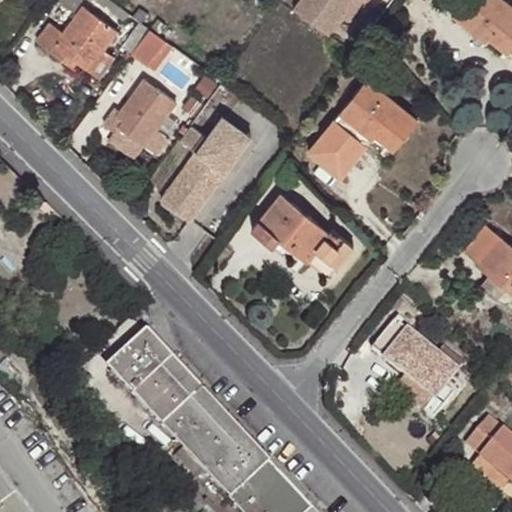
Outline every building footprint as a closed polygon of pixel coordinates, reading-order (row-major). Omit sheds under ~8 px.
[(64,0),(77,8),(82,0),(64,0)] [(297,0),(292,7),(326,32),(341,13),(350,0),(361,0),(364,2),(365,0),(297,0)] [(359,0),(350,0),(341,13),(346,18),(359,0)] [(479,27),(506,50),(511,42),(511,5),(505,0),(463,0),(453,13),(475,31),(479,27)] [(78,60),(88,69),(104,48),(117,30),(83,6),(65,31),(51,21),(38,40),(63,59),(67,54),(78,60)] [(123,45),(132,51),(146,31),(137,24),(123,45)] [(146,31),(132,51),(157,68),(165,57),(156,50),(165,39),(149,27),(146,31)] [(104,48),(88,69),(92,72),(108,51),(104,48)] [(73,66),(78,60),(67,54),(63,59),(73,66)] [(417,119),(367,77),(307,149),(339,175),(374,133),(392,149),(417,119)] [(116,124),(145,144),(175,100),(146,78),(119,115),(111,110),(103,121),(112,128),(116,124)] [(162,197),(190,217),(251,134),(223,113),(162,197)] [(196,116),(185,130),(194,136),(204,122),(196,116)] [(280,238),(326,276),(352,245),(332,228),(328,231),(280,193),(252,228),(273,245),(280,238)] [(511,246),(487,226),(467,250),(480,260),(477,263),(489,272),(481,282),(499,297),(507,287),(511,290),(511,246)] [(385,358),(434,399),(456,372),(396,321),(374,346),(387,356),(385,358)] [(108,365),(183,446),(205,470),(243,511),(314,511),(146,329),(108,365)] [(62,342),(77,358),(90,347),(74,330),(62,342)] [(495,469),(508,479),(511,482),(511,438),(488,418),(468,443),(481,455),(471,466),(486,479),(495,469)] [(205,470),(183,446),(175,454),(197,478),(205,470)] [(498,490),(508,479),(495,469),(486,479),(498,490)] [(170,493),(187,511),(201,500),(182,481),(170,493)] [(22,511),(6,490),(0,493),(0,511),(22,511)] [(187,511),(212,511),(201,500),(187,511)]
